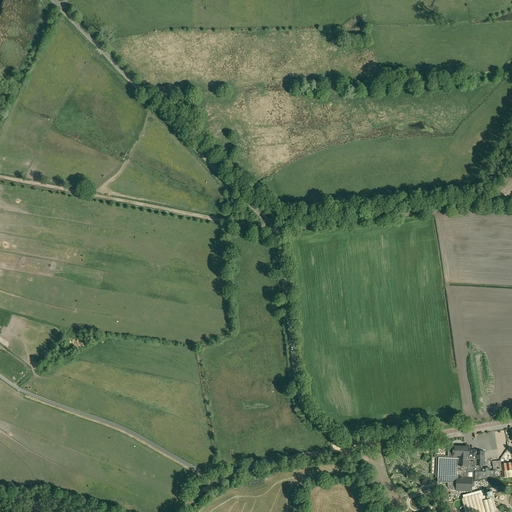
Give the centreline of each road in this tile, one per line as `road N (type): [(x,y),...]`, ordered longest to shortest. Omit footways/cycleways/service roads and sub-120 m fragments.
road 1 (unclassified): [(337,450),(301,399),(277,230),(51,0)]
road 2 (track): [(277,230),(0,178)]
road 3 (track): [(277,230),(511,203)]
road 4 (unclassified): [(180,511),(234,473),(337,450)]
road 5 (unclassified): [(348,448),(511,421)]
